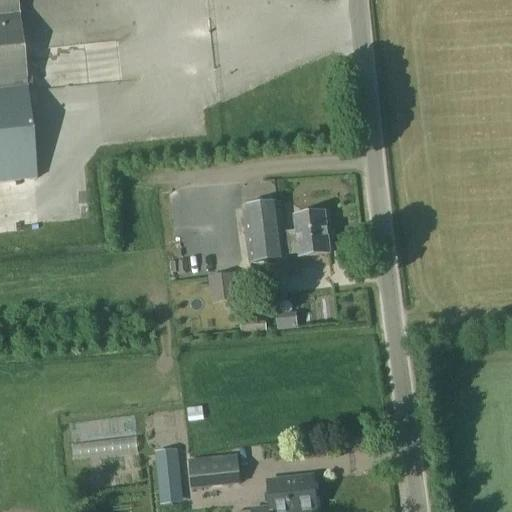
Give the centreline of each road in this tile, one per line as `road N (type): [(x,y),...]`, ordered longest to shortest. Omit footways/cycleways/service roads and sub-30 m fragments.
road 1 (unclassified): [(410,511),(354,0)]
road 2 (unknown): [(360,54),(161,54)]
road 3 (unknown): [(69,167),(161,54)]
